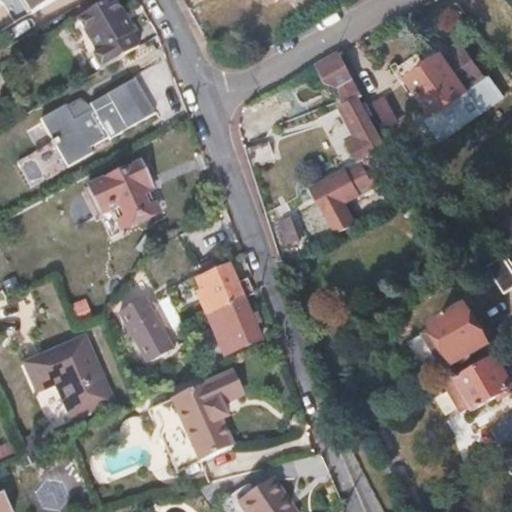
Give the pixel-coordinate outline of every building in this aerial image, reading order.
[(13,0),(22,15),(48,0),(13,0)] [(98,0),(74,15),(104,65),(139,44),(113,0),(98,0)] [(429,114),(482,81),(459,44),(440,57),(406,77),(416,93),(414,94),(416,97),(418,96),(429,114)] [(339,50),(317,63),(327,81),(339,85),(353,77),(339,50)] [(151,113),(132,79),(88,103),(90,109),(71,120),(62,105),(24,127),(50,174),(89,153),(86,146),(105,135),(107,138),(151,113)] [(359,98),(363,96),(359,89),(346,96),(343,105),(358,136),(348,141),(358,162),(368,158),(375,170),(366,174),(372,187),(396,175),(359,98)] [(268,142),(245,150),(251,169),(275,161),(268,142)] [(153,184),(141,160),(85,187),(97,211),(111,205),(121,224),(157,208),(148,187),(153,184)] [(378,203),(382,213),(415,197),(410,187),(378,203)] [(277,223),(284,247),(300,243),(292,219),(277,223)] [(511,263),(508,257),(490,267),(507,294),(511,290),(511,263)] [(243,299),(253,294),(247,280),(236,284),(227,264),(194,279),(199,290),(195,292),(206,315),(243,299)] [(206,315),(208,319),(211,324),(219,320),(233,349),(259,337),(243,299),(206,315)] [(74,327),(92,320),(85,300),(67,307),(74,327)] [(166,347),(144,305),(121,316),(144,359),(166,347)] [(491,344),(468,306),(435,326),(437,329),(430,334),(449,363),(456,359),(459,364),(491,344)] [(219,320),(211,324),(225,353),(233,349),(219,320)] [(111,397),(82,334),(22,361),(35,389),(55,381),(71,416),(111,397)] [(511,381),(496,355),(451,381),(465,407),(476,402),(478,406),(497,394),(500,398),(511,393),(508,389),(511,386),(511,381)] [(237,396),(226,374),(152,408),(155,414),(161,412),(167,424),(161,436),(165,438),(180,470),(186,468),(200,461),(229,448),(218,421),(225,418),(218,405),(237,396)] [(200,461),(186,468),(189,474),(203,468),(200,461)] [(295,511),(273,477),(224,509),(226,511),(295,511)] [(13,511),(4,493),(0,494),(0,498),(6,511),(13,511)]
